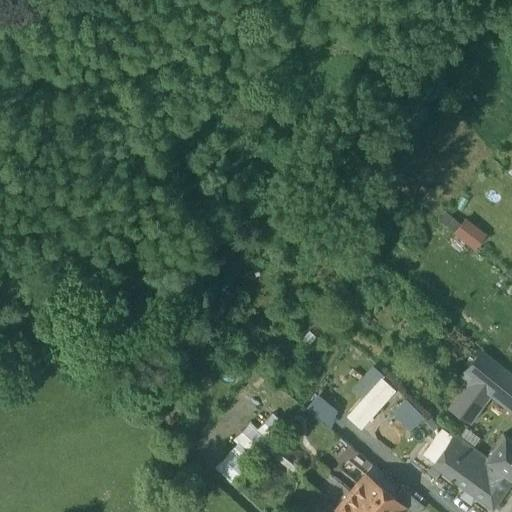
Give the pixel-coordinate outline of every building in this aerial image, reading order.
[(470,246),(480,228),(456,214),(445,232),(470,246)] [(433,361),(423,354),(414,366),(424,373),(433,361)] [(504,374),(479,354),(469,366),(477,373),(472,380),(489,393),(504,374)] [(469,366),(458,380),(466,387),(472,380),(477,373),(469,366)] [(511,380),(504,374),(489,393),(511,410),(511,380)] [(472,380),(466,387),(448,411),(466,422),(489,393),(472,380)] [(376,384),(348,414),(361,426),(388,396),(376,384)] [(405,429),(420,415),(401,396),(387,410),(405,429)] [(270,414),(254,430),(263,438),(278,422),(270,414)] [(254,430),(247,422),(232,438),(236,442),(213,466),(228,481),(244,465),(240,461),(263,438),(254,430)] [(511,481),(511,442),(503,435),(485,461),(488,463),(511,482),(511,481)] [(488,463),(482,475),(465,463),(464,465),(444,451),(433,467),(492,510),(511,482),(488,463)] [(394,497),(365,474),(350,492),(374,511),(397,511),(402,506),(403,505),(394,497)] [(418,511),(423,506),(401,488),(394,497),(403,505),(402,506),(409,511),(418,511)] [(374,511),(350,492),(336,509),(339,511),(374,511)]
